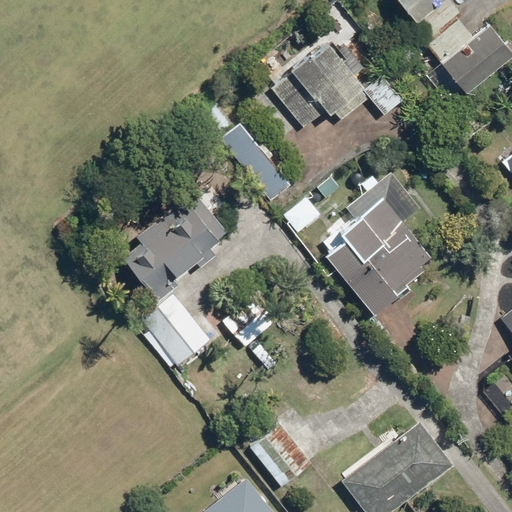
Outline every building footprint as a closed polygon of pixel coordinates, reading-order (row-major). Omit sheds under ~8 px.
[(402,0),(416,17),(436,0),(402,0)] [(459,16),(427,42),(466,88),(511,50),(511,38),(509,35),(505,38),(489,18),(472,32),(459,16)] [(293,68),(272,85),(304,125),(327,106),(330,109),(368,78),(332,34),(292,66),(293,68)] [(241,119),(219,136),(269,198),(290,182),(241,119)] [(330,247),(326,251),(373,309),(398,290),(393,284),(431,253),(403,219),(421,205),(391,167),(345,204),(354,215),(324,240),(330,247)] [(141,239),(124,252),(160,296),(234,237),(193,186),(136,232),(141,239)] [(306,195),(284,213),(298,230),(320,212),(306,195)] [(210,336),(173,290),(140,315),(177,362),(210,336)] [(257,313),(244,299),(222,320),(246,346),(278,317),(266,304),(257,313)] [(511,329),(511,349),(508,354),(511,358),(511,306),(501,316),(511,329)] [(331,389),(311,366),(294,380),(314,403),(331,389)] [(420,417),(341,477),(368,511),(386,511),(454,461),(420,417)] [(280,420),(250,444),(281,483),(311,460),(280,420)] [(275,511),(245,474),(198,511),(275,511)]
